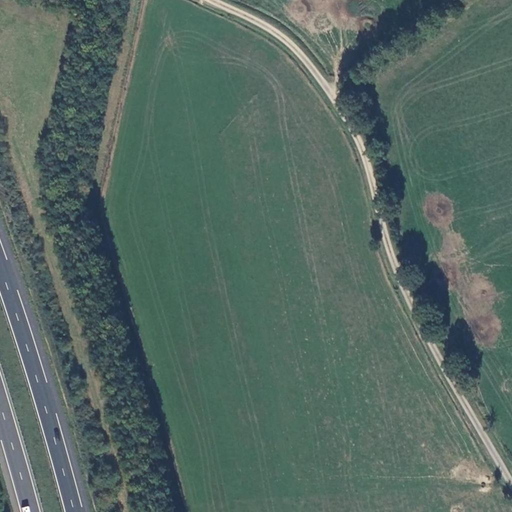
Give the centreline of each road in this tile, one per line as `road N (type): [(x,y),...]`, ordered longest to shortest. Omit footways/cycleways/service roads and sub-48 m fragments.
road 1 (unclassified): [(207,0),(291,47),(328,91),(358,139),(398,273),(511,486)]
road 2 (trunk): [(75,511),(0,263)]
road 3 (track): [(452,0),(328,91)]
